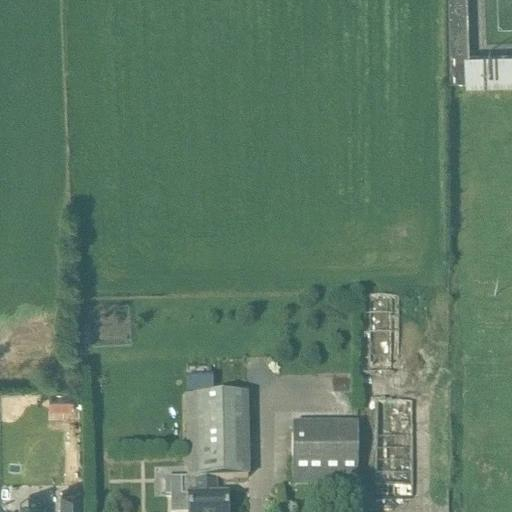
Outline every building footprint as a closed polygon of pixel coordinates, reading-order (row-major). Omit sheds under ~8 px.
[(467,89),(511,87),(511,55),(470,57),(467,0),(449,0),(451,83),(466,83),(467,89)] [(359,298),(359,376),(399,375),(399,298),(359,298)] [(211,378),(185,379),(186,394),(212,394),(211,378)] [(249,479),(247,393),(185,394),(186,479),(182,479),(182,496),(170,496),(170,511),(227,511),(227,495),(217,496),(217,480),(249,479)] [(387,500),(412,500),(412,404),(375,403),(374,488),(379,488),(379,496),(387,496),(387,500)] [(0,422),(0,473),(37,473),(36,422),(0,422)] [(291,488),(357,488),(357,425),(292,424),(291,488)]
